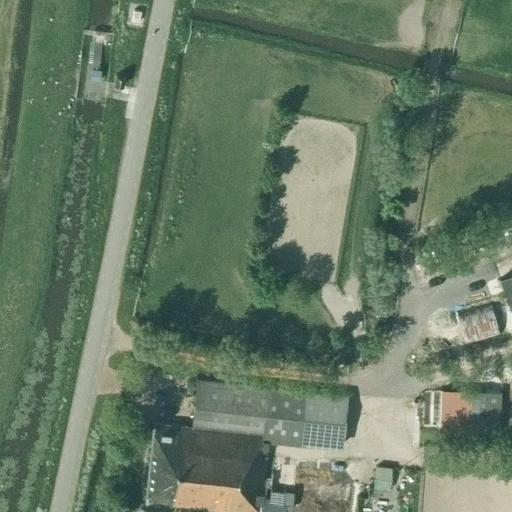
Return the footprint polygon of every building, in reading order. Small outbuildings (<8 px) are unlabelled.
[(124,76),(115,74),(112,83),(122,86),(124,76)] [(511,273),(499,278),(511,316),(511,273)] [(466,345),(501,335),(493,304),(457,314),(466,345)] [(237,511),(260,511),(266,454),(261,453),(262,440),(342,448),(348,394),(267,386),(197,379),(192,426),(154,422),(146,501),(175,504),(175,506),(237,511)] [(500,392),(443,389),(441,433),(471,435),(471,431),(498,433),(500,392)] [(376,466),(373,488),(389,490),(391,467),(376,466)]
